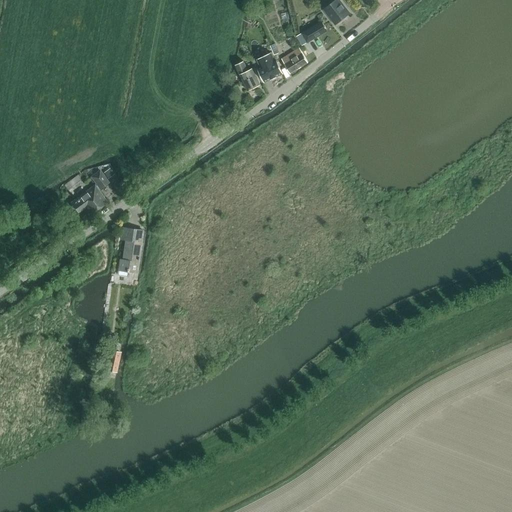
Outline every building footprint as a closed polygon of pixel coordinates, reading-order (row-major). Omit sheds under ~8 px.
[(336,25),(351,14),(339,0),(336,0),(324,10),(336,25)] [(308,43),(328,32),(322,22),(302,33),(308,43)] [(276,44),(271,46),(270,46),(274,55),(280,53),(276,44)] [(291,74),(309,63),(300,48),(282,59),(291,74)] [(261,67),(258,69),(265,82),(271,79),(271,80),(277,77),(283,74),(277,60),(275,61),(271,53),(258,60),(261,67)] [(253,69),(249,71),(244,61),(236,65),(241,75),(248,90),(260,85),(253,69)] [(114,174),(109,167),(103,172),(108,178),(114,174)] [(109,183),(100,170),(91,177),(100,190),(109,183)] [(107,203),(94,185),(71,202),(78,212),(85,208),(90,215),(107,203)] [(129,273),(137,274),(143,230),(123,228),(122,240),(126,240),(123,260),(121,260),(118,275),(129,277),(129,273)] [(116,371),(120,352),(112,351),(108,370),(116,371)]
